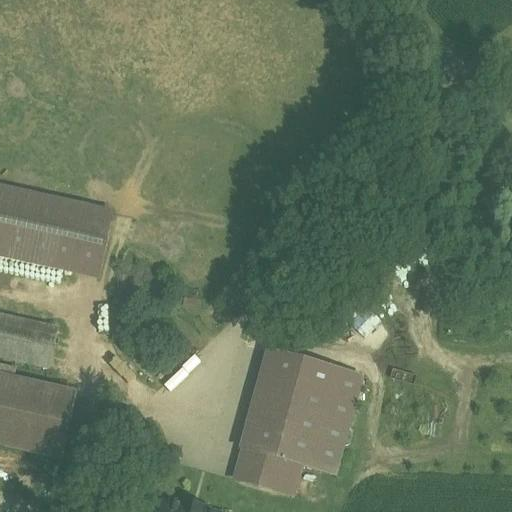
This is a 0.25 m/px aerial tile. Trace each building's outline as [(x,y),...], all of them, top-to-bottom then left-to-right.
[(104,190),(111,169),(88,162),(81,183),(104,190)] [(79,202),(99,205),(101,189),(81,186),(79,202)] [(0,254),(102,277),(116,214),(0,188),(0,254)] [(0,357),(52,370),(62,327),(0,313),(0,357)] [(511,340),(498,342),(499,352),(511,350),(511,340)] [(237,479),(297,496),(305,466),(341,475),(368,377),(272,351),(237,479)] [(23,368),(22,378),(55,381),(56,371),(23,368)] [(0,445),(65,460),(80,392),(0,374),(0,445)] [(165,511),(209,511),(169,501),(165,511)]
